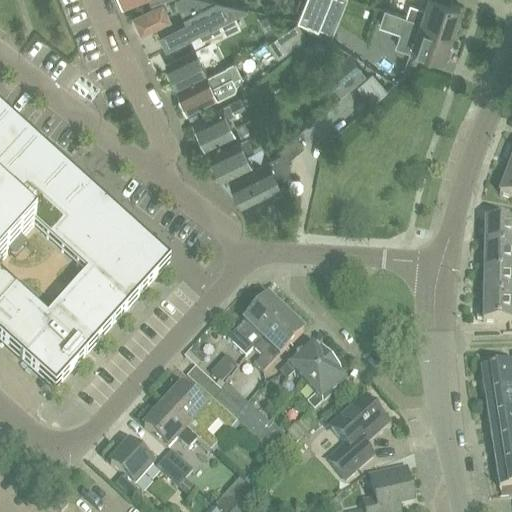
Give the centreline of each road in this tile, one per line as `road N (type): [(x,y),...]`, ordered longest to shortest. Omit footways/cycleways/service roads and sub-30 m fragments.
road 1 (unclassified): [(0,408),(50,447),(84,441),(254,257)]
road 2 (residential): [(443,399),(405,403),(299,288),(299,253)]
road 3 (unclassified): [(440,265),(459,188),(511,60)]
road 4 (unclassified): [(156,174),(0,54)]
road 5 (unclassified): [(156,174),(161,133),(96,0)]
road 6 (unclassified): [(440,265),(299,253)]
road 7 (residential): [(443,399),(440,265)]
road 8 (unclassified): [(254,257),(156,174)]
